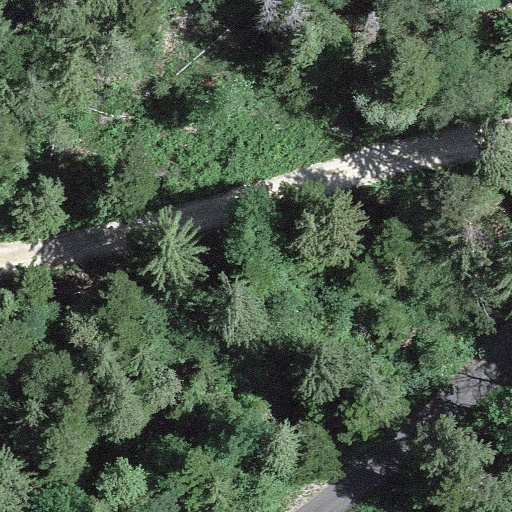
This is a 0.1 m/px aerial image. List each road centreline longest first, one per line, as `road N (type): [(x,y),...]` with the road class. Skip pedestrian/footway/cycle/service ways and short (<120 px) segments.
road 1 (track): [(0,256),(511,137)]
road 2 (unclassified): [(511,361),(329,511)]
